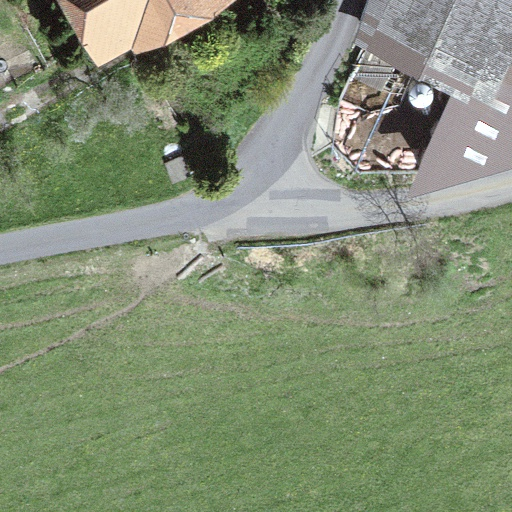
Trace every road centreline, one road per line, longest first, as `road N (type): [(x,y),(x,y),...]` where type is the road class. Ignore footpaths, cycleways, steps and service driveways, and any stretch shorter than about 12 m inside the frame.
road 1 (unclassified): [(246,209),(375,211),(511,183)]
road 2 (unclassified): [(0,250),(181,213),(246,209)]
road 3 (unclassified): [(345,0),(246,209)]
road 4 (track): [(0,120),(191,0)]
